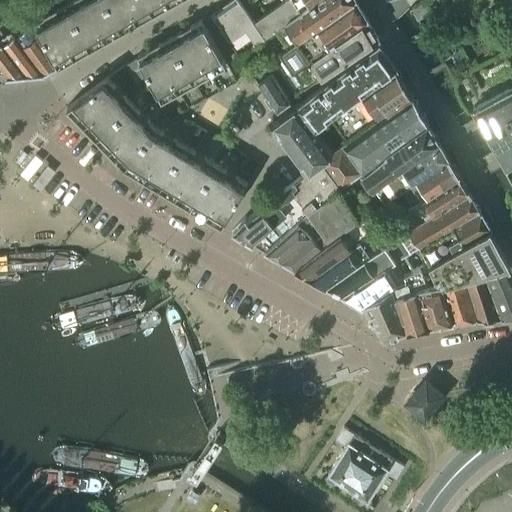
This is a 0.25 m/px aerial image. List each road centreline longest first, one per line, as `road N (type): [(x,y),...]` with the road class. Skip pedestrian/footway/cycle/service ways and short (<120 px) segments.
road 1 (residential): [(511,345),(393,358),(202,256)]
road 2 (residential): [(511,242),(377,0)]
road 3 (residential): [(202,256),(116,203),(0,108)]
road 4 (residential): [(0,107),(207,0)]
road 5 (residential): [(246,133),(263,161),(202,256)]
